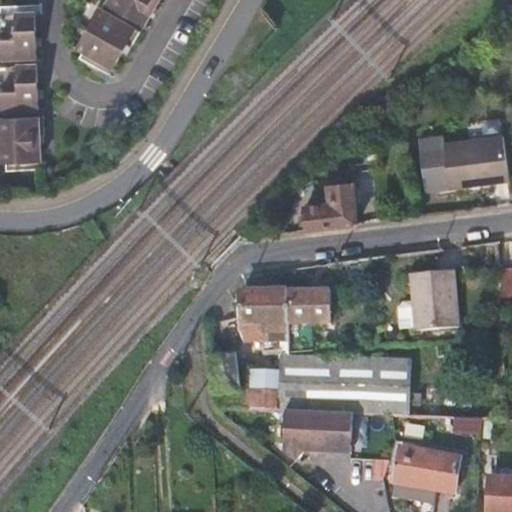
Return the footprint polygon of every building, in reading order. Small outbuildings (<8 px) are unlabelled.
[(124,62),(138,38),(133,36),(137,27),(142,29),(147,21),(149,17),(151,13),(158,0),(114,0),(107,12),(114,16),(110,23),(100,17),(78,55),(85,58),(82,65),(105,79),(109,71),(116,75),(122,65),(124,62)] [(0,171),(43,169),(42,149),(42,141),(48,140),(47,123),(36,124),(36,119),(35,116),(41,116),(40,105),(40,100),(40,96),(39,72),(32,72),(32,64),(38,64),(38,56),(37,50),(37,44),(36,17),(30,18),(29,11),(13,11),(12,8),(0,8),(0,9),(0,20),(0,65),(3,66),(3,73),(0,72),(0,94),(1,94),(3,119),(6,119),(6,126),(0,126),(0,171)] [(155,15),(151,13),(149,17),(147,21),(151,23),(155,15)] [(438,90),(430,78),(409,92),(418,105),(438,90)] [(367,116),(350,127),(354,178),(372,177),(367,116)] [(508,179),(503,136),(444,143),(443,136),(421,139),(427,189),(508,179)] [(308,206),(310,231),(334,228),(359,225),(355,183),(330,186),(331,204),(308,206)] [(21,284),(16,289),(13,293),(31,309),(40,299),(47,306),(74,276),(51,256),(40,268),(28,259),(13,276),(17,280),(21,284)] [(433,339),(436,342),(438,344),(458,343),(458,341),(457,328),(460,328),(456,269),(415,273),(418,330),(432,329),(433,339)] [(511,308),(511,273),(498,274),(500,309),(511,308)] [(12,285),(16,289),(21,284),(17,280),(12,285)] [(332,290),(289,291),(290,341),(313,340),(312,324),(333,324),(332,290)] [(280,354),(276,389),(282,389),(292,354),(290,354),(290,341),(289,291),(241,292),(242,324),(246,339),(270,340),(275,353),(280,354)] [(8,312),(0,312),(0,335),(10,334),(8,312)] [(218,325),(208,326),(210,337),(219,336),(218,325)] [(232,341),(210,344),(217,389),(239,390),(239,388),(232,341)] [(407,361),(292,354),(282,389),(282,410),(289,410),(357,413),(397,415),(404,415),(407,361)] [(251,388),(239,388),(239,390),(217,389),(219,407),(251,409),(251,388)] [(276,389),(251,388),(251,409),(282,410),(282,389),(276,389)] [(355,453),(357,413),(289,410),(288,450),(300,461),(307,451),(313,451),(329,452),(355,453)] [(480,429),(481,418),(450,416),(450,428),(480,429)] [(492,439),(494,418),(485,418),(483,438),(492,439)] [(456,493),(462,458),(403,448),(394,498),(434,506),(437,490),(456,493)] [(385,478),(389,460),(378,460),(378,479),(385,479),(385,478)] [(511,511),(511,470),(498,470),(498,478),(492,478),(489,511),(511,511)]
